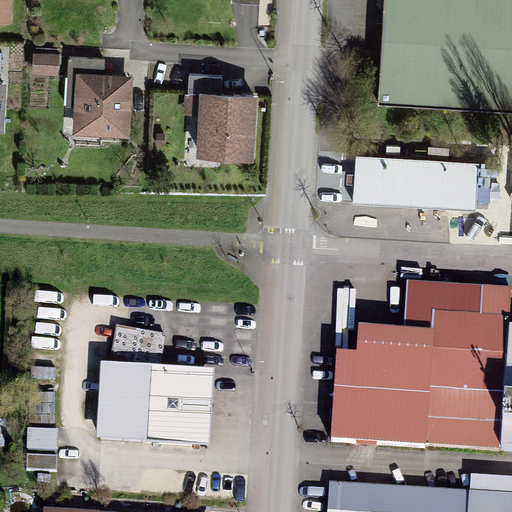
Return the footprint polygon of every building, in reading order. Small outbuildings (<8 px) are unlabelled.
[(511,0),(384,0),(379,101),(511,109),(511,0)] [(127,70),(70,67),(66,129),(124,132),(127,70)] [(249,93),(193,88),(188,151),(244,156),(249,93)] [(476,166),(355,160),(353,205),(474,211),(476,166)] [(335,363),(329,446),(511,459),(511,336),(506,336),(508,298),(484,296),(482,324),(435,320),(433,341),(360,336),(358,365),(335,363)] [(161,341),(110,339),(109,375),(106,451),(210,455),(213,379),(160,377),(161,341)] [(511,511),(511,491),(316,480),(314,511),(511,511)]
